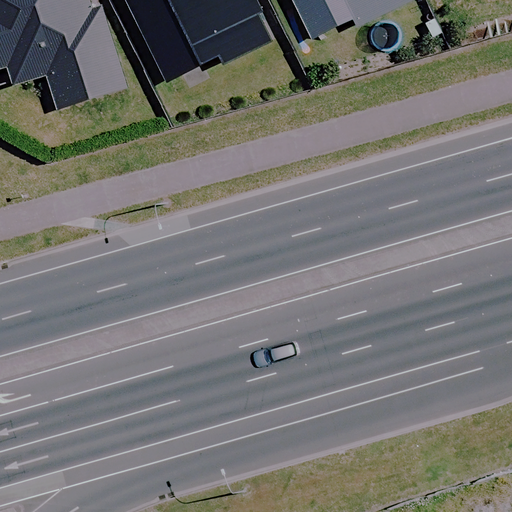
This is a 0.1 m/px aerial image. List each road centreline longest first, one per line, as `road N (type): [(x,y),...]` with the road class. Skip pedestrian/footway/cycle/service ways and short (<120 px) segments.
road 1 (secondary): [(0,318),(511,174)]
road 2 (secondary): [(511,308),(171,408)]
road 3 (secondary): [(171,408),(0,459)]
road 4 (secondary): [(171,408),(55,511)]
